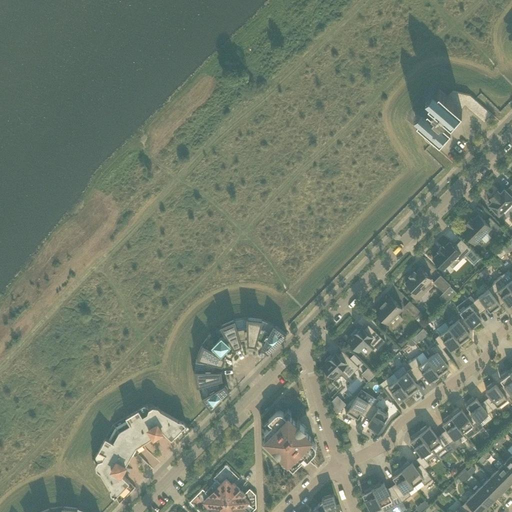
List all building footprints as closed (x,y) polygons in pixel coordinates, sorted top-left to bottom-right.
[(459,106),(469,95),(470,94),(453,91),(448,96),(439,89),(438,90),(433,87),(426,96),(430,99),(428,101),(433,105),(429,110),(428,109),(426,110),(422,107),(414,116),(418,120),(417,121),(440,141),(451,129),(443,122),(447,118),(451,121),(462,109),(459,106)] [(497,190),(490,197),(493,200),(489,204),(499,214),(503,210),(505,212),(511,204),(510,203),(511,201),(511,183),(506,190),(504,189),(500,193),(497,190)] [(471,238),(474,242),(486,231),(490,234),(494,230),(496,232),(500,227),(490,216),(486,221),(479,214),(463,230),(466,234),(465,235),(465,237),(468,239),(470,239),(471,238)] [(444,246),(443,245),(438,250),(439,251),(433,258),(444,269),(455,258),(458,262),(471,249),(461,239),(454,246),(449,241),(444,246)] [(503,247),(506,252),(507,253),(511,249),(511,242),(509,240),(503,247)] [(506,252),(503,247),(496,253),(501,258),(506,252)] [(480,257),(471,249),(465,255),(474,263),(480,257)] [(426,290),(423,287),(432,279),(420,267),(416,272),(414,270),(413,271),(415,273),(412,275),(411,274),(410,275),(411,276),(405,282),(415,291),(412,294),(417,299),(426,290)] [(486,268),(478,273),(482,278),(489,272),(486,268)] [(507,283),(511,289),(511,271),(511,272),(508,269),(501,275),(507,283)] [(444,292),(451,284),(441,274),(433,281),(444,292)] [(489,289),(501,304),(508,299),(511,304),(511,289),(507,283),(501,275),(500,275),(501,276),(494,281),(494,283),(489,287),(488,286),(488,287),(489,289)] [(502,306),(501,304),(489,289),(474,300),(483,311),(490,305),(495,312),(502,306)] [(483,311),(474,300),(471,295),(463,301),(467,306),(460,311),(463,316),(472,327),(473,329),(481,323),(476,316),(483,311)] [(387,323),(389,321),(398,313),(402,308),(391,297),(386,301),(381,305),(382,306),(376,312),(387,323)] [(420,310),(410,300),(404,306),(414,316),(420,310)] [(257,338),(259,328),(262,318),(263,317),(262,317),(262,318),(248,317),(248,316),(248,327),(237,328),(240,338),(248,337),(248,343),(256,344),(257,338)] [(449,327),(462,344),(470,339),(465,332),(472,327),(463,316),(449,327)] [(240,338),(237,328),(234,318),(234,319),(222,324),(221,323),(220,324),(226,333),(222,336),(218,340),(226,347),(230,343),(232,342),(234,347),(241,344),(240,338)] [(270,332),(259,328),(257,338),(265,341),(262,346),(268,351),(287,332),(287,331),(286,332),(275,324),(276,323),(275,323),(270,332)] [(462,344),(449,327),(435,338),(438,343),(439,343),(443,348),(450,343),(455,350),(462,344)] [(371,335),(364,329),(360,332),(357,329),(351,335),(352,336),(348,340),(359,351),(367,343),(375,351),(385,340),(375,330),(371,335)] [(403,336),(397,342),(402,347),(408,340),(403,336)] [(221,352),(226,347),(218,340),(214,344),(211,348),(202,343),(201,343),(202,344),(197,356),(196,356),(196,357),(206,359),(216,362),(222,364),(225,356),(220,354),(221,352)] [(394,343),(388,348),(394,354),(399,348),(394,343)] [(428,358),(435,367),(441,376),(449,370),(443,363),(451,358),(443,348),(439,343),(438,343),(431,348),(435,353),(428,358)] [(420,378),(427,373),(434,381),(441,376),(435,367),(428,358),(423,352),(408,362),(412,367),(420,378)] [(322,366),(324,367),(333,377),(341,369),(349,377),(359,366),(349,357),(345,361),(338,355),(334,358),(331,355),(325,361),(326,362),(322,366)] [(206,382),(216,379),(222,378),(221,370),(215,370),(216,362),(206,359),(205,370),(194,370),(194,371),(195,371),(197,384),(196,384),(196,385),(206,382)] [(420,378),(412,367),(398,378),(411,395),(418,390),(413,383),(420,378)] [(375,375),(368,369),(362,375),(369,381),(374,377),(375,375)] [(511,394),(511,374),(508,370),(501,375),(507,383),(500,388),(507,398),(511,394)] [(411,395),(398,378),(388,385),(388,384),(382,388),(385,391),(389,397),(391,400),(399,394),(404,401),(411,395)] [(219,387),(216,379),(206,382),(211,392),(201,397),(201,398),(202,398),(209,406),(210,408),(210,409),(229,390),(225,384),(219,387)] [(492,394),(485,399),(493,409),(507,398),(500,388),(494,381),(487,386),(492,394)] [(389,397),(385,391),(381,394),(385,400),(389,397)] [(338,395),(329,405),(337,412),(346,402),(338,395)] [(366,416),(373,405),(357,395),(346,413),(354,418),(358,412),(366,416)] [(493,409),(485,399),(478,404),(473,397),(465,403),(471,410),(478,420),(493,409)] [(117,499),(119,503),(136,487),(121,473),(123,469),(126,471),(129,474),(132,468),(128,467),(125,466),(133,452),(136,454),(144,445),(143,442),(156,434),(158,437),(159,441),(164,438),(161,435),(160,432),(163,430),(177,444),(194,427),(190,426),(186,423),(183,420),(178,419),(162,410),(158,406),(153,405),(149,408),(144,405),(114,422),(113,424),(106,436),(94,458),(93,458),(93,460),(94,460),(96,463),(97,469),(101,472),(111,488),(111,493),(115,496),(117,499)] [(389,414),(373,405),(366,416),(373,421),(369,428),(377,433),(389,414)] [(483,427),(478,420),(471,410),(464,416),(458,408),(451,414),(464,431),(471,426),(476,432),(483,427)] [(267,429),(266,430),(265,431),(265,432),(265,433),(265,434),(265,435),(265,436),(266,437),(270,441),(265,446),(293,473),(315,451),(315,450),(316,449),(316,448),(316,447),(316,446),(316,445),(315,444),(314,443),(311,440),(313,438),(306,431),(308,429),(307,427),(306,428),(303,424),(301,426),(289,414),(287,416),(283,412),(282,411),(280,411),(279,411),(278,411),(277,411),(276,412),(275,412),(263,425),(267,429)] [(464,431),(451,414),(443,419),(449,427),(442,432),(450,442),(464,431)] [(450,442),(442,432),(437,436),(434,431),(431,433),(426,425),(418,431),(436,454),(445,446),(450,442)] [(430,464),(427,460),(436,454),(418,431),(411,436),(417,444),(414,446),(421,455),(417,458),(421,464),(421,463),(425,468),(430,464)] [(498,440),(501,443),(506,438),(503,435),(498,440)] [(497,448),(501,443),(498,440),(493,444),(497,448)] [(483,455),(486,458),(491,454),(487,450),(483,455)] [(486,458),(483,455),(478,460),(482,463),(486,458)] [(421,479),(424,484),(432,478),(428,474),(429,473),(425,468),(421,463),(421,464),(414,469),(408,461),(401,467),(414,484),(421,479)] [(511,480),(511,468),(505,462),(497,469),(510,482),(511,480)] [(467,470),(471,474),(476,469),(472,466),(467,470)] [(407,489),(414,484),(401,467),(393,473),(399,480),(392,485),(402,501),(411,494),(407,489)] [(472,474),(471,474),(467,470),(466,468),(462,472),(468,478),(472,474)] [(497,469),(490,477),(503,490),(510,482),(497,469)] [(503,490),(490,477),(482,485),(495,498),(503,490)] [(226,501),(239,488),(233,482),(232,484),(226,478),(221,484),(217,479),(214,482),(211,485),(226,501)] [(402,501),(392,485),(384,489),(380,481),(371,485),(382,505),(385,510),(402,501)] [(207,508),(211,511),(215,511),(226,501),(211,485),(205,491),(209,496),(204,501),(209,506),(207,508)] [(382,505),(371,485),(364,489),(368,498),(365,499),(371,510),(382,505)] [(452,493),(456,490),(451,485),(447,488),(452,493)] [(495,498),(482,485),(475,492),(487,505),(495,498)] [(246,511),(248,510),(244,506),(249,501),(244,495),(245,494),(239,488),(226,501),(237,511),(246,511)] [(480,511),(487,505),(475,492),(463,504),(470,511),(474,511),(476,510),(478,511),(480,511)] [(317,505),(323,511),(335,511),(333,505),(337,504),(333,493),(322,497),(323,499),(317,505)] [(424,508),(429,505),(425,500),(420,503),(424,508)] [(237,511),(226,501),(215,511),(237,511)]
